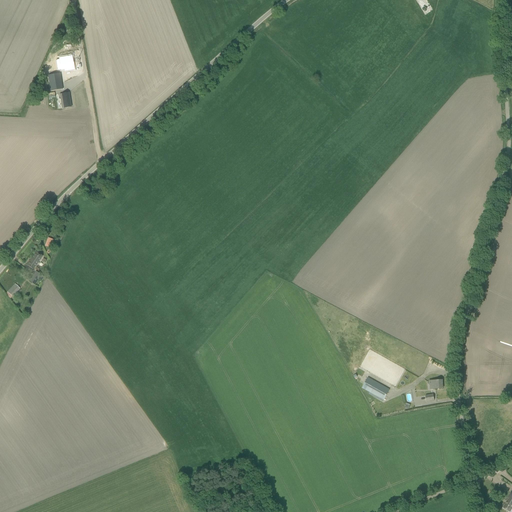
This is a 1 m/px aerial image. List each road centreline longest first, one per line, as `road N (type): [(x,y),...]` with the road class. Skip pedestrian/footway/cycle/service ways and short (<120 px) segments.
road 1 (unclassified): [(473,480),(458,353),(507,159),(499,0)]
road 2 (unclassified): [(0,269),(67,193),(285,0)]
